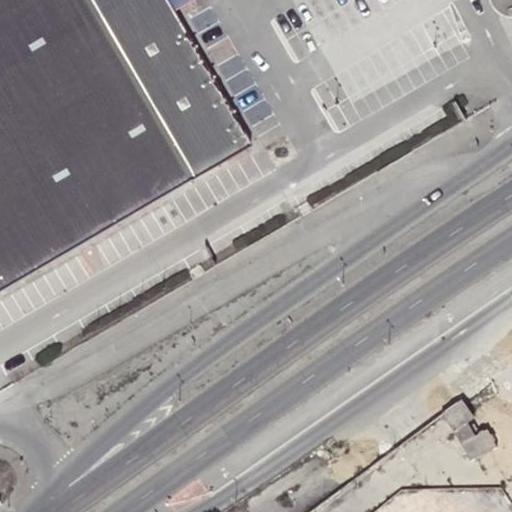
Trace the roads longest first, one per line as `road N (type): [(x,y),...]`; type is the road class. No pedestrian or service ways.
road 1 (secondary): [(511,200),(58,511)]
road 2 (secondary): [(126,511),(511,250)]
road 3 (unclassified): [(192,511),(511,305)]
